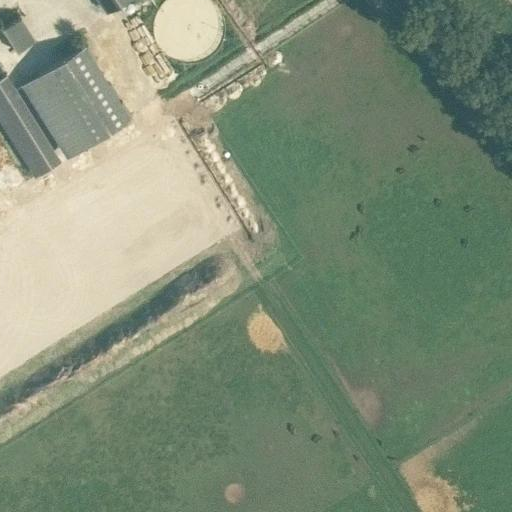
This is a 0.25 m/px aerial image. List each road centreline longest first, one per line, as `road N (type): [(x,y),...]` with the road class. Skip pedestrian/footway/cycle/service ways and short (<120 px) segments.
road 1 (track): [(0,218),(339,0)]
road 2 (track): [(370,0),(511,142)]
road 3 (unclassified): [(511,87),(424,0)]
